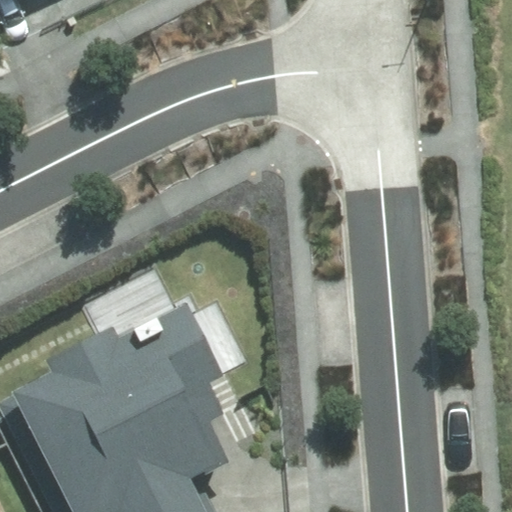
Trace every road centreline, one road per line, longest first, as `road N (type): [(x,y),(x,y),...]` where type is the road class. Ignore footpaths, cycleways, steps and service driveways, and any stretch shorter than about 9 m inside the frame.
road 1 (residential): [(367,70),(405,511)]
road 2 (residential): [(367,70),(272,74),(210,87),(0,191)]
